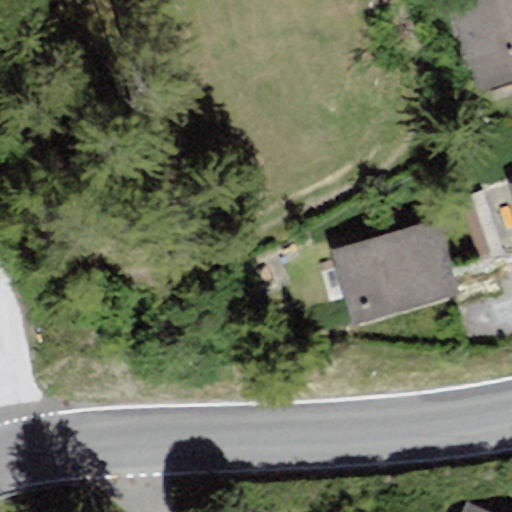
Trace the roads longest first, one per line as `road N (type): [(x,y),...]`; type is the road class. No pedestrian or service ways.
road 1 (tertiary): [(511,410),(0,455)]
road 2 (track): [(57,452),(146,494),(159,511)]
